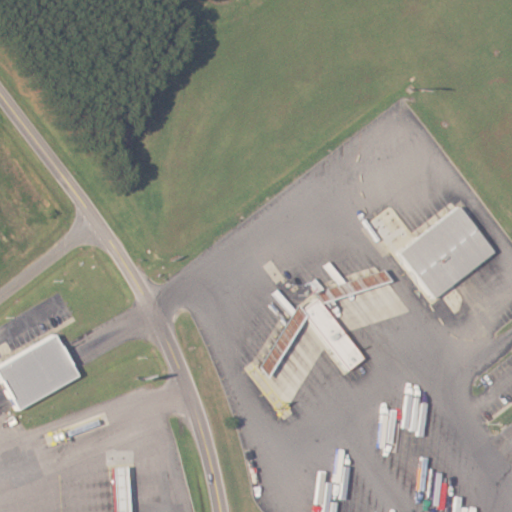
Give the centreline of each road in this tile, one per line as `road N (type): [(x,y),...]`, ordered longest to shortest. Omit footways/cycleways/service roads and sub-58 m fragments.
road 1 (residential): [(219,511),(207,447),(177,370),(86,225)]
road 2 (residential): [(86,225),(0,106)]
